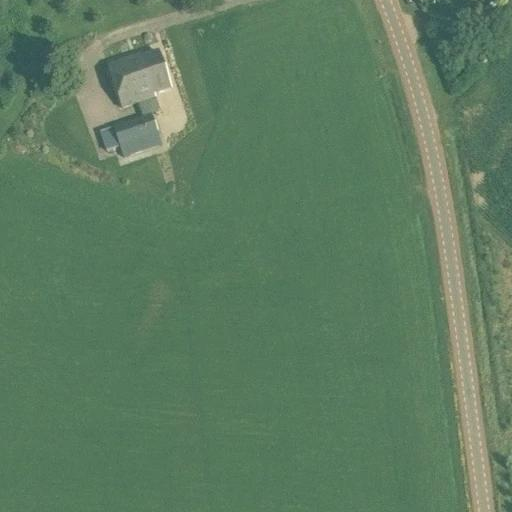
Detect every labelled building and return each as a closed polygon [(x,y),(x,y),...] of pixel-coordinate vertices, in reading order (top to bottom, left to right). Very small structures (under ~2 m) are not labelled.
[(495,41),(511,24),(511,0),(505,0),(480,24),(495,41)] [(174,29),(184,48),(202,39),(193,20),(174,29)] [(170,92),(159,55),(142,60),(141,58),(108,68),(122,110),(155,100),(154,97),(170,92)] [(482,65),(487,62),(482,56),(477,59),(482,65)] [(123,159),(161,147),(151,116),(113,128),(123,159)] [(49,166),(84,182),(91,168),(56,151),(49,166)]
